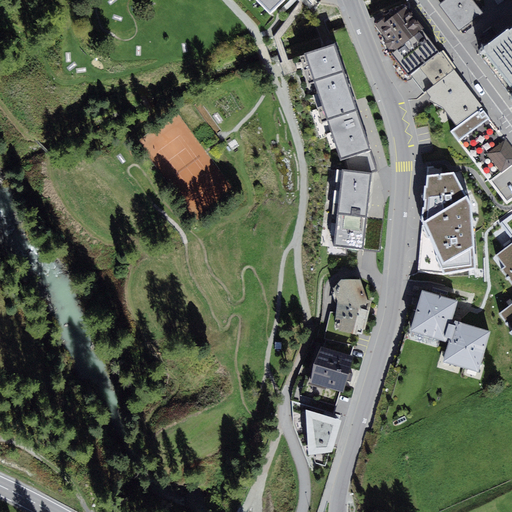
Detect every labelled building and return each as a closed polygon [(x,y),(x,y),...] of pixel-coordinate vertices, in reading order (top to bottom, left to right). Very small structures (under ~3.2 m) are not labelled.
[(259,0),(271,12),(284,0),(259,0)] [(445,0),(439,4),(459,30),(483,12),(473,0),(445,0)] [(385,42),(391,50),(421,27),(405,7),(392,17),(390,14),(375,25),(387,40),(385,42)] [(511,24),(486,44),(481,43),(480,54),(511,94),(510,99),(511,101),(511,24)] [(440,52),(421,27),(391,50),(387,53),(406,78),(411,75),(420,67),(440,52)] [(340,159),(344,158),(348,170),(343,170),(335,246),(364,249),(372,173),(376,171),(373,163),(375,162),(371,149),(335,43),(305,53),(340,159)] [(420,67),(434,85),(455,70),(441,52),(440,52),(420,67)] [(426,91),(434,85),(420,67),(411,75),(424,93),(426,91)] [(444,107),(458,126),(482,108),(483,107),(455,70),(434,85),(426,91),(431,97),(429,100),(444,107)] [(490,118),(482,108),(458,126),(451,131),(459,142),(507,204),(511,200),(511,147),(506,139),(490,118)] [(473,205),(454,173),(427,176),(418,273),(444,275),(477,269),(473,205)] [(511,215),(500,223),(511,240),(511,241),(491,256),(511,285),(511,307),(504,313),(505,317),(511,327),(511,328),(507,332),(511,338),(511,215)] [(361,279),(342,279),(334,289),(338,302),(335,329),(357,335),(358,328),(365,330),(372,301),(368,300),(361,279)] [(458,300),(422,290),(410,331),(449,343),(443,361),(479,372),(491,331),(453,319),(458,300)] [(353,356),(320,347),(310,383),(343,392),(353,356)] [(333,452),(342,420),(306,410),(309,455),(333,452)]
